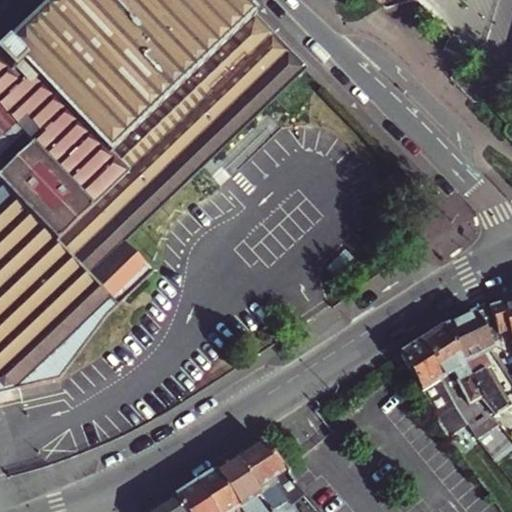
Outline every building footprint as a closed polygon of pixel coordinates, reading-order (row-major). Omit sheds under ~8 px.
[(0,0),(0,183),(117,306),(134,291),(152,273),(123,243),(236,135),(305,69),(267,29),(238,0),(52,0),(4,46),(0,50),(0,0)] [(402,197),(415,185),(400,169),(387,181),(402,197)] [(0,393),(58,379),(101,324),(109,314),(117,306),(0,183),(0,393)] [(511,301),(473,314),(478,324),(488,344),(500,340),(498,334),(508,331),(511,342),(511,301)] [(491,351),(488,344),(478,324),(473,314),(441,328),(480,404),(484,407),(491,416),(505,408),(483,371),(488,369),(481,356),(491,351)] [(484,407),(480,404),(441,328),(421,341),(459,411),(460,413),(463,417),(476,435),(495,421),(491,416),(484,407)] [(443,420),(459,411),(421,341),(399,355),(406,367),(442,432),(448,429),(443,420)] [(400,370),(406,367),(399,355),(394,358),(400,370)] [(306,511),(307,511),(313,507),(283,472),(258,444),(234,459),(269,511),(294,511),(291,507),(297,502),(306,511)] [(269,511),(234,459),(214,472),(240,511),(269,511)] [(240,511),(214,472),(194,484),(213,511),(240,511)] [(213,511),(194,484),(173,497),(182,511),(213,511)] [(182,511),(173,497),(150,511),(182,511)]
